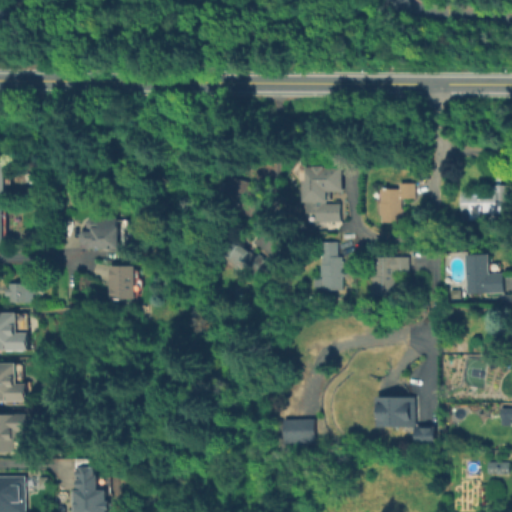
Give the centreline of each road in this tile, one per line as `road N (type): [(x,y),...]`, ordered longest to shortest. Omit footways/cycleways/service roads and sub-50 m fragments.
road 1 (secondary): [(511,82),(0,78)]
road 2 (residential): [(437,82),(429,358)]
